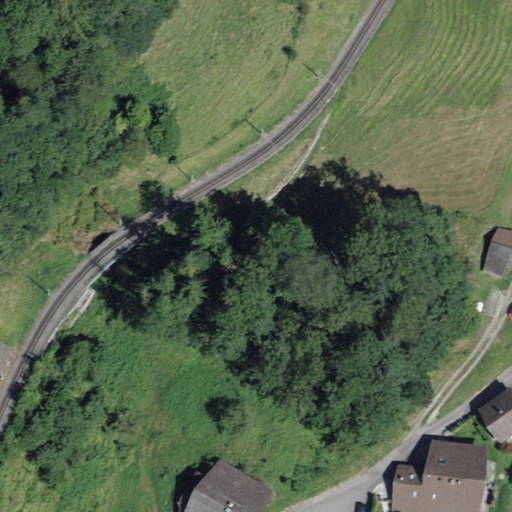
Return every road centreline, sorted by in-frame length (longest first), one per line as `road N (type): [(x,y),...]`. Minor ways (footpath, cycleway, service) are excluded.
road 1 (residential): [(511,377),(374,484),(312,511)]
road 2 (track): [(511,298),(414,436),(416,454)]
